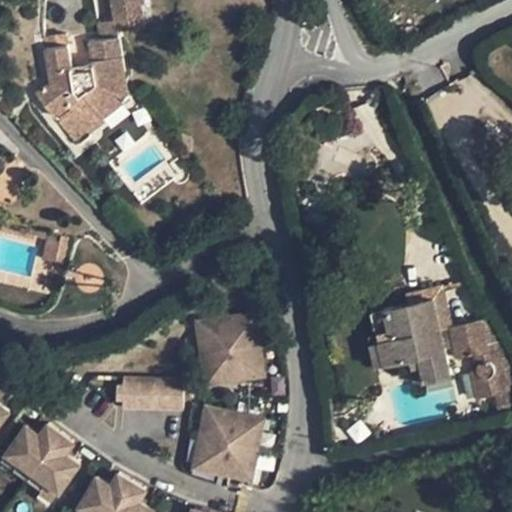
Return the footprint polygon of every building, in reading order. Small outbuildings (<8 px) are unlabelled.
[(111,0),(115,18),(117,30),(119,30),(145,26),(141,0),(111,0)] [(100,38),(120,35),(119,30),(117,30),(115,18),(98,21),(100,38)] [(67,34),(44,37),(52,82),(47,83),(37,91),(75,139),(103,117),(97,109),(111,98),(124,95),(118,54),(120,35),(100,38),(89,40),(93,63),(88,64),(72,66),(67,34)] [(123,54),(118,54),(124,95),(129,94),(123,54)] [(337,94),(314,101),(320,118),(343,111),(337,94)] [(97,109),(103,117),(126,98),(124,95),(111,98),(97,109)] [(64,244),(50,240),(45,258),(60,262),(64,244)] [(434,297),(441,329),(449,326),(449,325),(450,325),(452,324),(443,284),(407,293),(409,303),(434,297)] [(409,303),(386,309),(393,338),(381,341),(386,361),(410,356),(420,354),(425,379),(451,373),(441,329),(434,297),(409,303)] [(393,338),(386,309),(372,312),(379,341),(381,341),(393,338)] [(261,375),(259,364),(263,363),(257,323),(253,323),(251,313),(197,321),(207,383),(261,375)] [(492,374),(496,392),(511,388),(511,358),(492,315),(452,324),(450,325),(458,357),(474,352),(478,368),(479,371),(480,373),(482,374),(484,375),(487,376),(490,375),(492,374)] [(386,361),(381,341),(379,341),(370,343),(375,364),(386,361)] [(420,354),(410,356),(415,381),(425,379),(420,354)] [(477,397),(496,392),(492,374),(490,375),(487,376),(484,375),(482,374),(480,373),(479,371),(478,368),(471,370),(477,397)] [(184,378),(123,376),(123,385),(117,384),(117,400),(123,400),(123,407),(184,409),(184,378)] [(0,394),(5,389),(0,384),(0,422),(10,409),(0,401),(0,394)] [(511,396),(511,393),(496,397),(501,418),(511,415),(511,396)] [(248,477),(250,466),(254,467),(262,427),(258,427),(260,416),(206,405),(193,466),(248,477)] [(49,421),(41,432),(26,422),(6,451),(61,490),(81,461),(67,451),(75,441),(49,421)] [(147,487),(119,470),(112,483),(97,474),(80,504),(93,511),(151,511),(155,507),(140,498),(147,487)]
